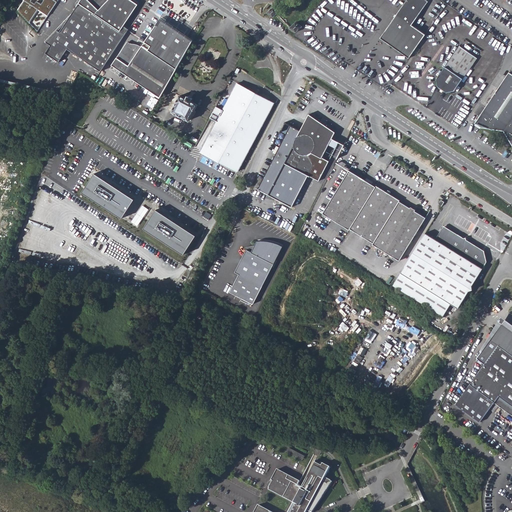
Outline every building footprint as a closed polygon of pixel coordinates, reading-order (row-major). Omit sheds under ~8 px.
[(15,11),(37,33),(57,0),(21,0),(22,1),(15,11)] [(79,0),(59,31),(57,29),(46,41),(51,45),(46,53),(60,62),(69,50),(101,71),(116,49),(129,29),(124,26),(139,3),(134,0),(79,0)] [(408,0),(404,6),(385,32),(380,39),(386,43),(409,59),(426,35),(412,26),(428,3),(424,0),(408,0)] [(279,11),(276,9),(273,7),(266,13),(273,18),(280,12),(279,11)] [(130,68),(119,60),(113,67),(160,99),(171,81),(192,41),(161,21),(142,49),(130,68)] [(289,29),(295,33),(302,27),(300,25),(297,24),(295,22),(289,29)] [(455,92),(463,79),(478,58),(460,46),(446,67),(437,80),(438,87),(448,93),(455,92)] [(129,47),(128,47),(119,60),(130,68),(142,49),(141,49),(140,48),(139,47),(138,47),(137,47),(136,47),(135,48),(134,48),(132,48),(130,48),(129,47)] [(511,144),(511,75),(508,73),(475,124),(481,129),(504,132),(511,144)] [(275,106),(236,86),(200,153),(238,174),(275,106)] [(177,104),(172,113),(188,121),(189,120),(190,120),(192,116),(193,117),(195,113),(194,113),(198,106),(191,102),(193,98),(192,98),(194,93),(192,91),(189,97),(188,96),(185,99),(179,96),(176,103),(177,104)] [(291,207),(308,176),(318,181),(328,162),(321,158),(335,132),(308,115),(300,131),(292,126),(257,189),(291,207)] [(349,228),(375,186),(365,180),(365,179),(360,175),(359,176),(348,170),(321,212),(348,229),(349,228)] [(96,172),(83,191),(123,218),(134,199),(96,172)] [(375,186),(349,228),(372,243),(399,202),(399,200),(388,194),(389,192),(386,190),(385,191),(376,185),(375,186)] [(397,260),(424,217),(414,211),(415,210),(409,207),(409,208),(399,202),(372,243),(372,244),(397,260)] [(149,208),(142,204),(131,221),(138,225),(149,208)] [(157,209),(145,228),(185,254),(197,235),(157,209)] [(433,239),(423,233),(418,241),(399,273),(449,304),(456,308),(468,290),(471,289),(471,285),(484,263),(482,252),(465,241),(465,239),(462,238),(460,238),(441,226),(433,239)] [(253,305),(282,246),(274,243),(265,241),(257,241),(251,253),(245,250),(234,272),(238,274),(230,293),(253,305)] [(449,304),(399,273),(391,285),(441,316),(449,304)] [(511,330),(502,323),(477,358),(485,364),(456,404),(478,420),(493,400),(511,413),(511,330)] [(286,452),(303,459),(305,454),(288,447),(286,452)] [(311,511),(330,482),(323,478),(329,468),(322,464),(321,467),(314,463),(302,487),(298,484),(299,481),(276,469),(271,481),(272,481),(267,490),(293,504),(288,511),(269,511),(257,506),(254,511),(311,511)]
